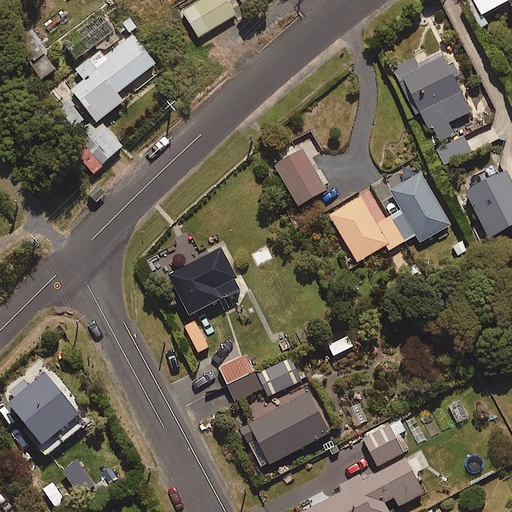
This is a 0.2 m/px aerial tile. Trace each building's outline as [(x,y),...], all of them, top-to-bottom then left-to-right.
[(198,37),(241,11),(234,0),(199,0),(182,10),(198,37)] [(474,0),(482,14),(508,0),(474,0)] [(122,145),(100,119),(123,102),(117,93),(156,64),(134,34),(104,57),(100,51),(76,69),(84,80),(72,89),(94,119),(80,130),(104,159),(122,145)] [(446,166),(473,151),(463,134),(480,125),(442,54),(415,69),(412,65),(396,73),(427,129),(431,127),(435,134),(426,138),(431,146),(433,144),(446,166)] [(78,126),(88,117),(68,95),(58,104),(78,126)] [(302,206),(329,187),(301,147),(274,166),(302,206)] [(420,173),(414,163),(330,214),(350,249),(340,255),(348,268),(386,245),(390,250),(416,234),(421,243),(451,224),(420,173)] [(511,182),(506,171),(466,190),(489,238),(511,226),(511,182)] [(257,265),(274,257),(268,245),(251,253),(257,265)] [(189,315),(242,289),(221,248),(169,274),(189,315)] [(423,273),(408,249),(396,257),(410,281),(423,273)] [(334,356),(353,346),(348,336),(329,345),(334,356)] [(227,384),(255,372),(247,355),(220,368),(227,384)] [(268,396),(305,379),(297,359),(259,376),(268,396)] [(41,445),(80,416),(45,370),(6,399),(41,445)] [(262,469),(330,433),(309,393),(241,429),(262,469)] [(396,436),(406,430),(399,417),(363,439),(379,466),(404,451),(396,436)] [(395,497),(399,506),(424,493),(418,482),(426,478),(419,464),(413,454),(365,479),(363,475),(339,487),(342,493),(303,511),(389,511),(384,502),(395,497)] [(54,479),(71,467),(63,456),(46,468),(54,479)] [(54,506),(81,489),(75,479),(47,496),(54,506)]
